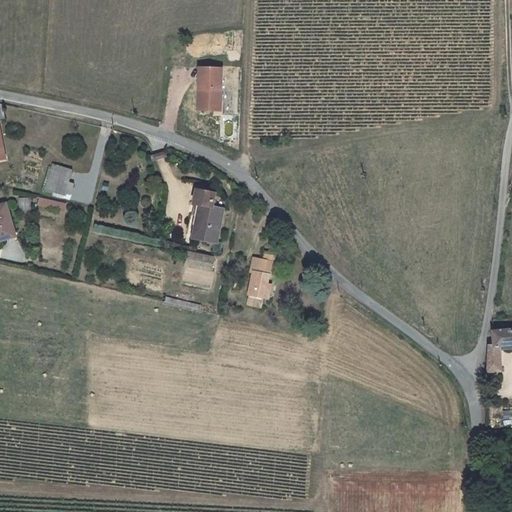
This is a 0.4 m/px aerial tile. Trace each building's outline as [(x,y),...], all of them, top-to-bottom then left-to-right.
[(199,114),(214,115),(214,103),(222,104),(222,72),(200,72),(199,114)] [(65,195),(65,193),(70,194),(73,184),(68,183),(72,170),(53,165),(46,190),(65,195)] [(208,188),(196,186),(192,204),(193,208),(189,227),(193,228),(190,239),(214,244),(219,212),(209,210),(212,195),(207,194),(208,188)] [(64,212),(66,204),(39,197),(37,205),(64,212)] [(0,208),(0,243),(12,240),(4,207),(0,208)] [(210,260),(185,255),(183,267),(209,272),(210,260)] [(247,298),(245,309),(257,311),(259,300),(260,300),(263,288),(264,278),(269,279),(271,265),(269,264),(269,258),(259,256),(258,263),(249,261),(246,274),(249,275),(245,298),(247,298)] [(505,348),(511,348),(511,330),(496,331),(496,347),(490,347),(490,375),(505,375),(505,348)]
